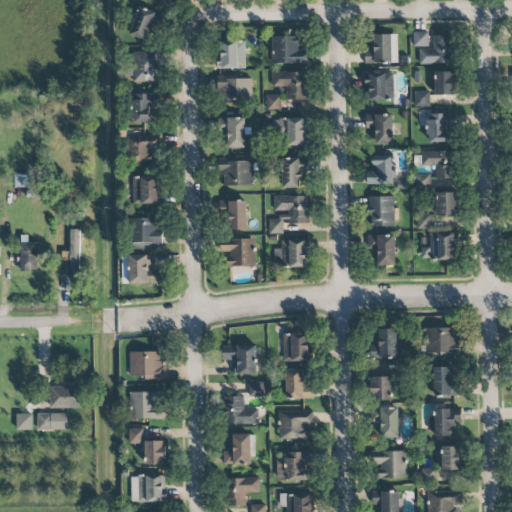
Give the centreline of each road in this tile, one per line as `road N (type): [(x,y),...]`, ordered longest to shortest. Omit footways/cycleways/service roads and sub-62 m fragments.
road 1 (residential): [(482,10),(490,511)]
road 2 (residential): [(336,12),(343,511)]
road 3 (residential): [(511,9),(220,14),(195,21)]
road 4 (residential): [(195,21),(186,40),(193,312)]
road 5 (tertiary): [(107,322),(310,298)]
road 6 (tertiary): [(310,298),(511,293)]
road 7 (residential): [(193,312),(193,511)]
